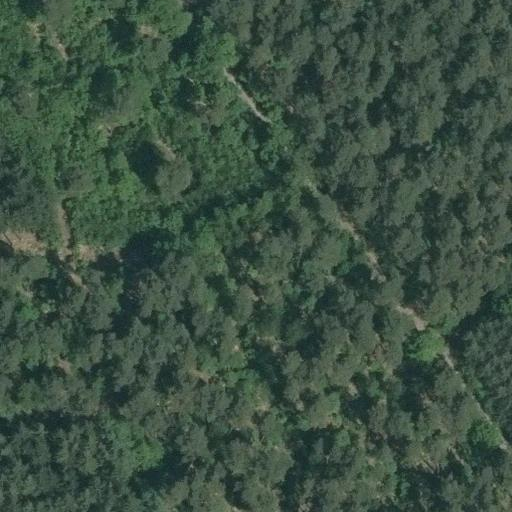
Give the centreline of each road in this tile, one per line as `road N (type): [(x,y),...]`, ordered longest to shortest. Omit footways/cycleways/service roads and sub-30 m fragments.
road 1 (track): [(162,511),(43,331),(325,206),(177,0)]
road 2 (track): [(511,305),(439,354),(325,206)]
road 3 (track): [(511,456),(439,354)]
